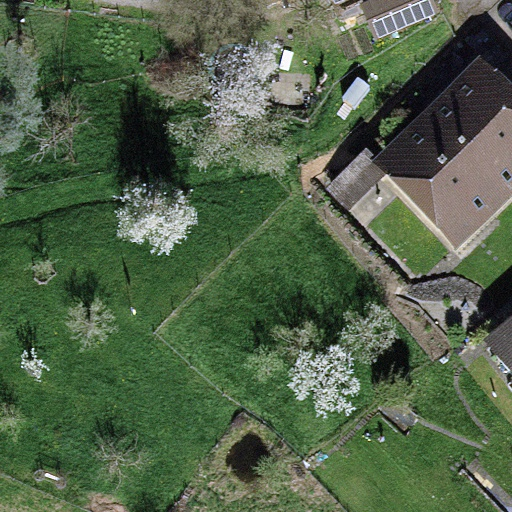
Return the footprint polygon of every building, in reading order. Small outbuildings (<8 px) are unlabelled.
[(366,0),(267,0),(269,3),(276,0),(335,0),(340,12),(366,0)] [(422,0),(379,0),(360,8),(372,36),(427,12),(422,0)] [(388,168),(455,237),(511,182),(511,113),(480,79),(388,168)] [(332,191),(349,208),(380,176),(363,159),(332,191)] [(511,329),(490,347),(511,374),(511,329)]
